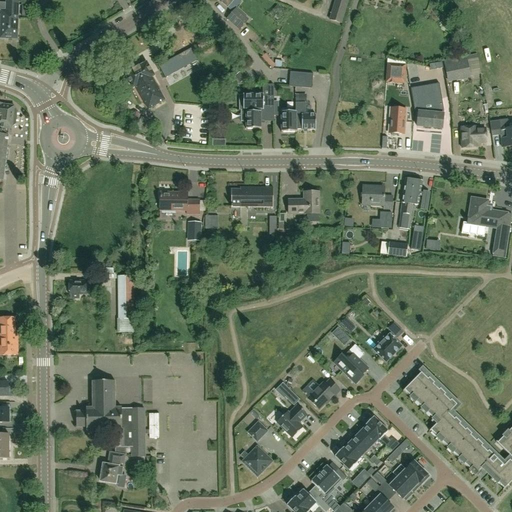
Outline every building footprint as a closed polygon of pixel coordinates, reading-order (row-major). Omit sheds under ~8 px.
[(17,39),(18,0),(6,0),(6,10),(1,10),(0,39),(17,39)] [(341,23),(348,0),(335,0),(330,20),(341,23)] [(233,12),(226,19),(238,31),(248,20),(235,9),(233,12)] [(166,77),(197,59),(193,52),(191,48),(160,65),(162,70),(166,77)] [(148,110),(164,100),(151,78),(154,76),(146,61),(124,74),(132,88),(134,87),(143,102),(148,110)] [(467,61),(445,66),(448,83),(460,80),(470,78),(467,61)] [(402,75),(403,65),(388,64),(386,82),(404,83),(405,75),(402,75)] [(296,87),(302,88),(302,81),(312,81),(313,74),(290,72),(289,87),(296,87)] [(439,83),(411,88),(415,112),(418,113),(417,126),(429,128),(442,129),(443,115),(444,110),(439,83)] [(241,110),(246,110),(246,109),(274,109),(274,108),(274,97),(264,97),(264,95),(239,95),(239,110),(241,110)] [(296,130),(302,129),(316,129),(316,114),(305,114),(305,102),(295,103),(296,112),(296,130)] [(0,179),(3,180),(7,141),(9,128),(12,129),(12,127),(15,124),(17,112),(14,108),(14,106),(1,104),(1,103),(0,103),(0,179)] [(120,120),(130,122),(133,111),(123,108),(120,120)] [(261,129),(261,121),(265,121),(265,122),(274,122),(274,116),(274,114),(279,114),(279,108),(274,108),(274,109),(246,109),(246,110),(241,110),(241,122),(246,122),(246,129),(261,129)] [(391,116),(390,133),(391,133),(397,134),(402,134),(403,134),(404,125),(405,125),(406,116),(406,112),(406,110),(391,109),(391,116)] [(296,132),(296,130),(296,112),(281,112),(281,116),(281,132),(296,132)] [(499,120),(499,121),(489,122),(491,136),(500,135),(502,147),(511,145),(511,129),(509,130),(508,119),(499,120)] [(486,143),(485,129),(476,129),(476,127),(460,128),(461,148),(477,148),(477,143),(486,143)] [(400,214),(398,228),(409,230),(411,215),(406,214),(407,208),(410,208),(410,204),(411,204),(412,193),(411,193),(413,180),(405,179),(402,203),(400,214)] [(407,208),(406,214),(411,215),(413,205),(418,205),(417,210),(426,211),(429,193),(421,192),(422,182),(413,180),(411,193),(412,193),(411,204),(410,204),(410,208),(407,208)] [(392,202),(392,196),(384,196),(384,188),(371,188),(371,186),(362,186),(362,206),(383,206),(383,210),(392,210),(392,202)] [(231,208),(273,207),(273,187),(263,187),(240,188),(240,189),(231,190),(231,208)] [(199,214),(199,201),(187,201),(187,193),(160,193),(160,211),(187,211),(187,214),(199,214)] [(305,215),(319,214),(318,193),(304,193),(304,201),(298,201),(288,201),(289,214),(305,214),(305,215)] [(467,223),(467,225),(471,225),(486,227),(497,229),(492,257),(505,259),(510,226),(511,214),(495,212),(491,211),(491,207),(487,206),(488,201),(471,198),(468,220),(467,220),(467,223)] [(380,212),(380,220),(372,219),(372,228),(379,228),(392,229),(392,212),(380,212)] [(286,233),(286,229),(286,214),(279,214),(278,229),(277,229),(277,233),(286,233)] [(218,217),(205,217),(205,230),(218,230),(218,217)] [(188,233),(188,241),(200,241),(200,233),(201,222),(189,222),(188,233)] [(422,233),(413,232),(411,249),(420,250),(422,233)] [(437,242),(426,241),(426,250),(436,250),(437,242)] [(388,256),(406,257),(408,244),(389,242),(388,256)] [(119,319),(133,319),(132,276),(118,276),(118,279),(118,289),(119,319)] [(68,293),(69,293),(69,294),(71,294),(71,299),(79,299),(79,295),(85,295),(85,291),(94,291),(94,282),(69,282),(69,287),(68,287),(68,293)] [(0,355),(18,355),(18,335),(15,335),(15,318),(0,317),(0,355)] [(386,362),(401,347),(394,340),(396,337),(397,338),(403,332),(394,323),(388,329),(392,333),(390,335),(389,335),(385,339),(383,338),(377,344),(378,346),(374,351),(386,362)] [(349,351),(353,355),(347,361),(341,355),(334,363),(355,385),(363,376),(362,375),(365,372),(368,369),(359,360),(364,354),(355,345),(349,351)] [(511,428),(508,432),(507,431),(508,432),(497,443),(496,442),(511,458),(504,466),(450,412),(457,405),(427,376),(429,373),(422,366),(418,371),(421,373),(403,391),(403,392),(404,391),(415,402),(414,403),(415,403),(416,402),(426,413),(425,414),(426,414),(427,413),(437,423),(435,426),(430,430),(429,431),(429,432),(431,431),(441,441),(440,442),(441,443),(442,442),(452,452),(451,453),(452,454),(453,453),(464,463),(462,464),(463,465),(464,464),(475,475),(474,476),(476,475),(483,468),(486,471),(485,472),(486,473),(487,472),(487,473),(488,474),(488,475),(489,474),(492,478),(491,479),(492,479),(493,478),(504,489),(503,490),(503,491),(511,481),(511,428)] [(313,381),(302,392),(308,399),(319,410),(325,404),(326,405),(340,391),(330,381),(325,385),(323,384),(320,387),(313,381)] [(0,396),(8,396),(8,383),(0,382),(0,396)] [(126,456),(126,448),(132,448),(132,457),(145,457),(145,434),(144,430),(144,409),(130,409),(130,412),(125,412),(125,410),(122,410),(122,408),(116,408),(115,382),(92,383),(92,409),(86,409),(86,412),(76,412),(76,411),(76,419),(76,428),(77,428),(77,427),(86,427),(86,430),(114,429),(115,447),(115,454),(110,453),(107,465),(102,464),(99,481),(117,484),(117,488),(124,489),(126,476),(121,475),(122,468),(121,467),(125,456),(126,456)] [(300,400),(283,383),(275,391),(284,399),(285,398),(294,406),(300,400)] [(307,415),(297,406),(289,414),(287,412),(277,423),(293,438),(303,428),(298,423),(300,421),(307,415)] [(0,422),(9,423),(8,408),(0,408),(0,422)] [(153,414),(149,414),(149,430),(144,430),(145,434),(149,434),(149,438),(156,438),(159,438),(159,414),(153,414)] [(365,425),(380,440),(388,432),(386,430),(387,429),(384,425),(382,426),(373,417),(365,425)] [(257,442),(267,432),(258,423),(248,433),(257,442)] [(380,440),(365,425),(365,426),(366,426),(359,434),(372,447),(379,439),(380,440)] [(0,446),(9,446),(9,434),(0,433),(0,446)] [(372,447),(359,434),(351,442),(364,454),(372,447)] [(386,445),(388,448),(392,452),(399,445),(393,438),(386,445)] [(399,447),(391,455),(395,460),(404,451),(409,446),(405,441),(399,447)] [(364,454),(351,442),(344,449),(343,448),(343,449),(357,463),(358,463),(357,462),(364,454)] [(9,446),(0,446),(0,458),(9,459),(9,446)] [(272,462),(257,447),(243,462),(257,477),(272,462)] [(357,463),(343,449),(335,457),(344,466),(343,467),(347,470),(348,469),(349,471),(357,463)] [(391,455),(387,459),(392,463),(395,460),(391,455)] [(405,470),(421,485),(429,477),(414,462),(405,470)] [(327,466),(319,474),(335,490),(347,478),(339,470),(338,469),(334,473),(327,466)] [(405,470),(397,478),(411,491),(413,493),(421,485),(405,470)] [(377,473),(373,477),(381,486),(385,482),(386,481),(377,473)] [(331,494),(335,490),(319,474),(311,482),(322,493),(318,496),(327,505),(334,498),(331,494)] [(362,483),(358,478),(353,483),(357,487),(362,483)] [(410,492),(411,491),(397,478),(389,487),(402,500),(403,499),(405,501),(412,494),(410,492)] [(379,488),(371,479),(366,484),(375,492),(376,491),(379,488)] [(303,490),(296,498),(309,510),(316,503),(324,511),(326,511),(330,508),(327,505),(318,496),(314,500),(303,490)] [(352,494),(349,497),(354,502),(357,499),(352,494)] [(394,509),(380,496),(372,504),(380,511),(394,511),(395,511),(393,509),(394,509)] [(309,510),(296,498),(295,497),(287,505),(293,511),(308,511),(310,511),(309,510)] [(344,503),(337,510),(339,511),(350,511),(351,511),(344,503)]
